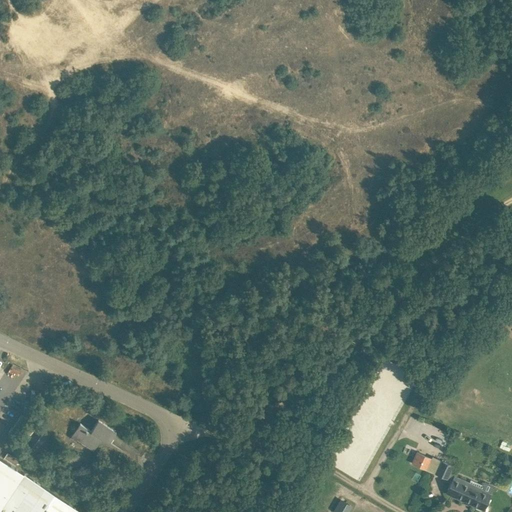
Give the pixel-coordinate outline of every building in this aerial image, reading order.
[(418,381),(412,392),(416,394),(422,383),(418,381)] [(94,450),(102,438),(109,442),(116,431),(98,419),(91,430),(80,422),(71,437),(76,440),(77,439),(94,450)] [(416,453),(412,463),(427,469),(432,457),(417,451),(416,453)] [(19,460),(8,452),(4,458),(16,465),(19,460)] [(39,462),(43,457),(36,452),(32,458),(34,459),(32,462),(37,466),(39,462)] [(0,511),(82,511),(0,457),(0,511)] [(447,478),(448,478),(451,471),(454,465),(441,459),(435,473),(447,478)] [(455,475),(452,480),(446,493),(469,503),(470,503),(484,510),(491,494),(490,494),(494,486),(484,481),(483,485),(471,479),(469,482),(455,475)] [(346,511),(350,504),(340,499),(334,509),(340,511),(346,511)]
